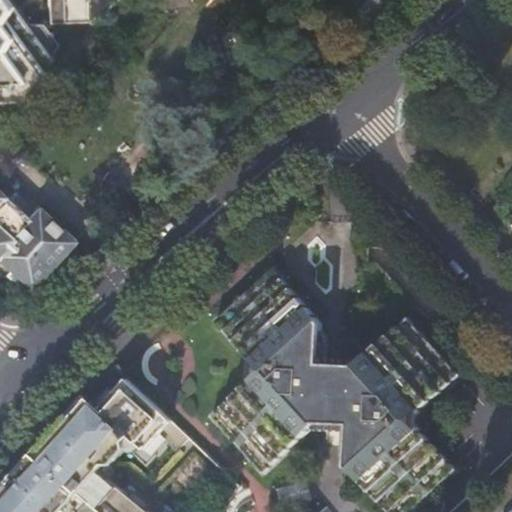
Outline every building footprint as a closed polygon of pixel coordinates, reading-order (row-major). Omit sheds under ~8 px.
[(0,0),(0,95),(22,95),(43,68),(58,40),(42,21),(31,21),(15,0),(48,0),(50,20),(90,20),(111,0),(0,0)] [(0,257),(2,259),(5,256),(40,285),(81,239),(47,207),(36,219),(0,186),(0,173),(5,168),(0,163),(0,257)] [(269,269),(213,322),(249,360),(249,379),(210,416),(262,472),(313,426),(349,427),(348,449),(355,450),(354,470),(394,511),(405,511),(456,466),(419,427),(419,408),(459,372),(407,316),(357,363),(321,362),(320,340),(314,340),(315,318),(269,269)] [(81,397),(27,456),(94,511),(142,511),(93,472),(124,438),(139,451),(167,422),(123,380),(96,410),(81,397)] [(94,511),(27,456),(0,489),(0,511),(94,511)]
